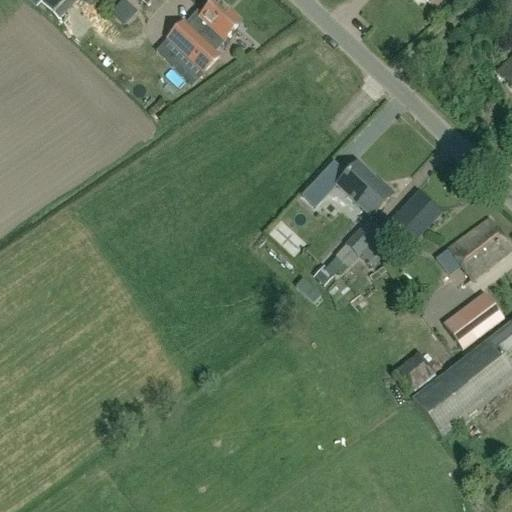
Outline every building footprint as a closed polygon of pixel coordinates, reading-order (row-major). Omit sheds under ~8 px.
[(39,6),(44,0),(22,0),(34,11),(39,6)] [(44,0),(39,6),(57,23),(62,17),(77,0),(44,0)] [(169,68),(179,77),(191,88),(218,59),(214,55),(224,44),(223,43),(240,26),(215,3),(201,19),(196,15),(185,27),(183,25),(166,43),(180,57),(169,68)] [(511,43),(511,12),(497,27),(511,43)] [(511,62),(497,77),(511,93),(511,62)] [(378,187),(357,167),(335,189),(370,222),(393,197),(380,185),(378,187)] [(408,250),(440,216),(417,195),(386,229),(408,250)] [(511,253),(489,223),(448,254),(471,284),(511,253)] [(366,264),(379,250),(373,244),(380,236),(367,224),(344,248),(329,265),(342,276),(357,260),(360,258),(366,264)] [(446,327),(444,329),(462,353),(503,322),(484,297),(446,326),(446,327)] [(511,324),(411,404),(440,442),(511,385),(511,374),(503,363),(511,355),(511,324)] [(434,376),(417,354),(393,372),(411,394),(434,376)]
